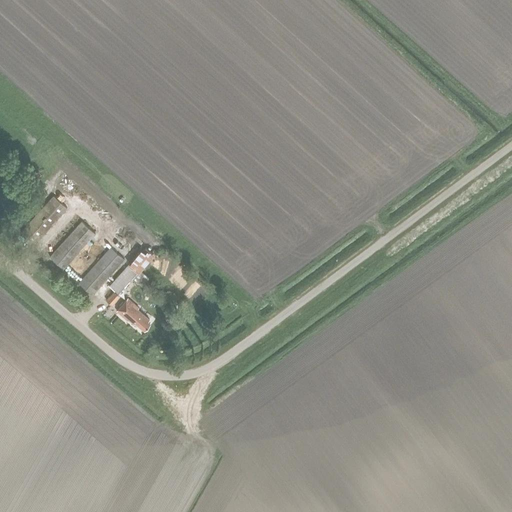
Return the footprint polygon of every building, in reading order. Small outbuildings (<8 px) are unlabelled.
[(36,245),(68,209),(54,195),(21,232),(36,245)] [(65,270),(96,234),(82,221),(50,257),(65,270)] [(146,245),(109,286),(118,294),(155,253),(146,245)] [(93,296),(125,260),(111,247),(78,283),(93,296)] [(149,279),(140,270),(132,279),(141,288),(149,279)] [(115,291),(106,300),(112,305),(120,297),(115,291)] [(149,324),(147,322),(149,320),(137,310),(138,309),(127,300),(116,312),(127,322),(128,320),(133,325),(135,323),(143,331),(149,324)]
